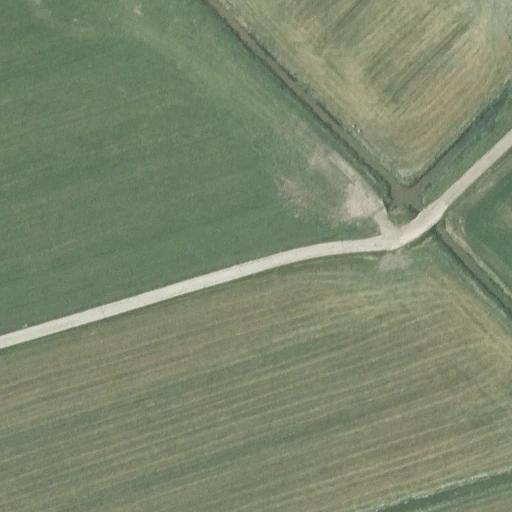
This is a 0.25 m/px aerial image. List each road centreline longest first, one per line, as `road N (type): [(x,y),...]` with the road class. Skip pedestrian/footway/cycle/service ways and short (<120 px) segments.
road 1 (track): [(0,343),(284,258),(392,241)]
road 2 (track): [(392,241),(369,191),(172,0)]
road 3 (track): [(392,241),(435,213),(511,138)]
